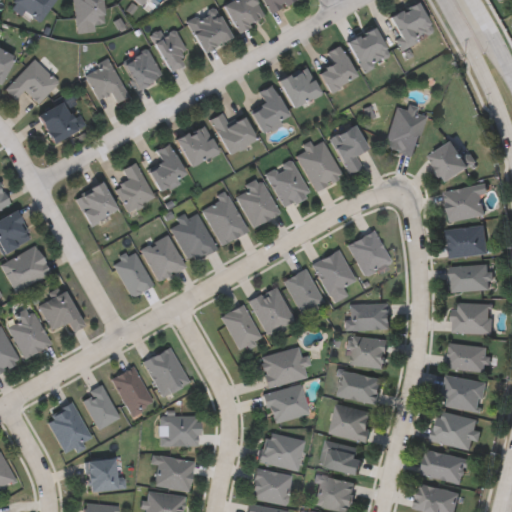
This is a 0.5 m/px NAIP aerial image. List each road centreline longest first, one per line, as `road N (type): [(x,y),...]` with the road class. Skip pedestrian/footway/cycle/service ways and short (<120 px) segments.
road 1 (residential): [(0,412),(399,186)]
road 2 (residential): [(39,184),(355,0)]
road 3 (residential): [(399,186),(411,203),(421,317),(414,383),(382,511)]
road 4 (residential): [(125,339),(0,126)]
road 5 (residential): [(181,307),(232,410),(217,511)]
road 6 (secondary): [(445,0),(511,149)]
